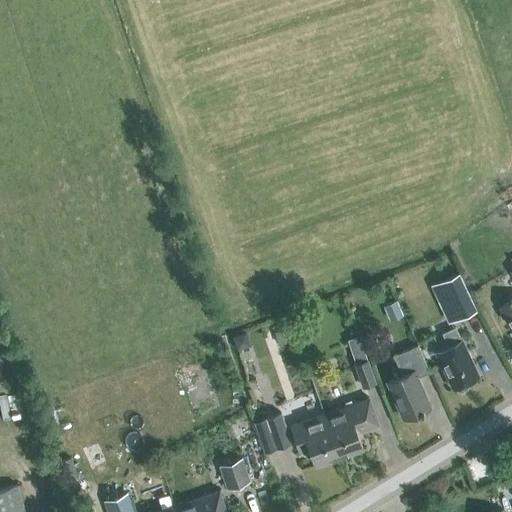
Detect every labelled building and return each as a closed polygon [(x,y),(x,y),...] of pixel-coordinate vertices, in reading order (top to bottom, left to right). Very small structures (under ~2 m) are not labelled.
[(476,307),(457,272),(439,282),(447,296),(440,300),(452,321),(476,307)] [(511,298),(499,306),(511,326),(511,298)] [(396,299),(386,303),(393,318),(403,314),(396,299)] [(452,387),(479,374),(462,338),(461,339),(455,326),(442,332),(448,345),(435,351),(452,387)] [(279,343),(287,340),(283,331),(276,333),(279,343)] [(250,346),(246,332),(233,336),(237,350),(250,346)] [(375,382),(367,359),(360,337),(349,341),(356,363),(364,385),(375,382)] [(430,405),(417,376),(430,371),(418,343),(394,353),(402,374),(388,380),(404,416),(420,409),(420,411),(424,409),(423,408),(430,405)] [(357,431),(378,423),(369,396),(324,412),(339,455),(363,447),(357,431)] [(253,420),(264,451),(292,441),(281,410),(253,420)] [(339,455),(324,412),(290,424),(300,451),(310,447),(315,463),(339,455)] [(227,487),(250,479),(242,456),(219,464),(227,487)] [(26,511),(17,483),(0,489),(0,511),(26,511)] [(226,511),(219,489),(174,505),(176,511),(226,511)] [(95,509),(91,511),(134,511),(127,491),(104,499),(93,503),(95,509)] [(53,511),(72,511),(67,492),(49,497),(53,511)]
